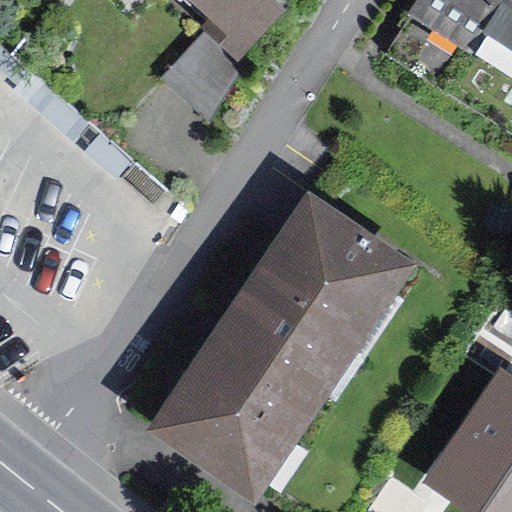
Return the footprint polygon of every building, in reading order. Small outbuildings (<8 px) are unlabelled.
[(268,0),(169,0),(219,44),(212,51),(197,37),(159,80),(210,126),(240,76),(232,69),(280,16),(265,3),(268,0)] [(511,0),(413,0),(396,29),(511,98),(511,0)] [(72,142),(88,123),(32,74),(16,92),(72,142)] [(117,180),(132,162),(101,135),(85,153),(117,180)] [(233,511),(246,511),(406,276),(296,203),(133,444),(233,511)] [(444,511),(511,511),(511,389),(492,376),(416,494),(444,511)]
